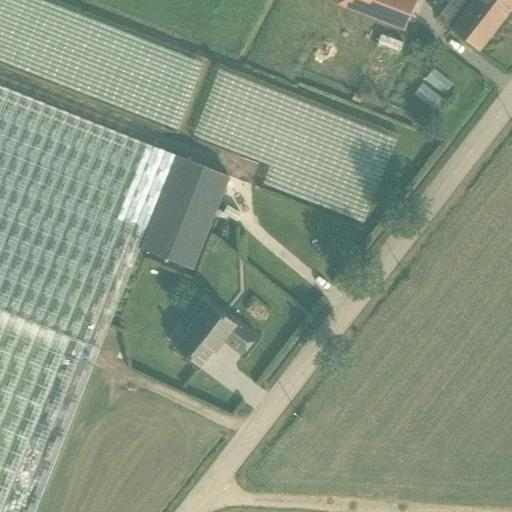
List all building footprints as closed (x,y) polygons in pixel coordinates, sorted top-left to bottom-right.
[(412,0),(329,0),(328,15),(411,23),(412,0)] [(468,57),(511,1),(511,0),(466,0),(439,34),(468,57)] [(56,60),(56,73),(67,68),(66,89),(75,80),(120,97),(102,58),(112,54),(104,53),(95,33),(67,22),(66,48),(46,40),(53,37),(54,27),(45,19),(39,37),(30,18),(24,21),(15,2),(0,1),(0,58),(3,61),(21,62),(21,54),(32,55),(31,73),(46,79),(48,48),(66,49),(65,64),(56,60)] [(370,22),(365,46),(389,52),(394,28),(370,22)] [(318,60),(313,74),(337,83),(342,69),(318,60)] [(0,90),(0,511),(29,511),(137,255),(175,164),(0,90)] [(354,221),(382,133),(311,111),(305,131),(296,128),(289,149),(275,145),(271,158),(261,154),(251,184),(292,197),(291,201),(354,221)] [(230,188),(175,164),(137,255),(196,277),(230,188)] [(246,354),(259,336),(212,300),(176,348),(202,368),(225,338),(246,354)]
